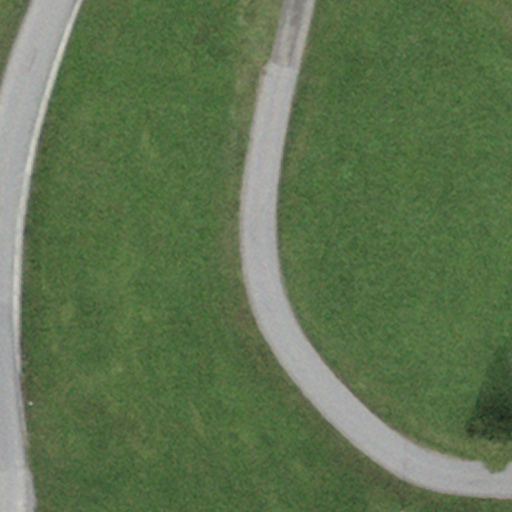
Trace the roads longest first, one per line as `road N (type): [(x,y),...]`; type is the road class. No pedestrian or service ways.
road 1 (tertiary): [(62,0),(23,92),(0,228)]
road 2 (tertiary): [(0,310),(6,511)]
